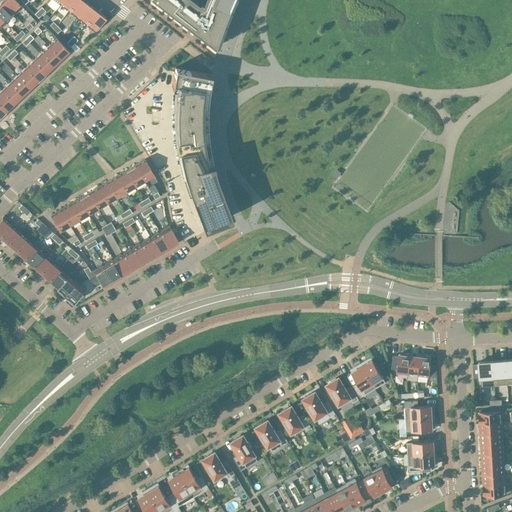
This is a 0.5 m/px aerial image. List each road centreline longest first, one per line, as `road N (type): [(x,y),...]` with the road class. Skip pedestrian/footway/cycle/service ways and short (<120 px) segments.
road 1 (residential): [(442,340),(361,330),(62,511)]
road 2 (tertiary): [(96,355),(157,318),(231,297),(328,281),(432,298)]
road 3 (residential): [(140,26),(164,49),(0,208)]
road 4 (residential): [(73,331),(215,246)]
road 5 (residential): [(467,476),(460,340)]
road 6 (tertiary): [(0,448),(96,355)]
